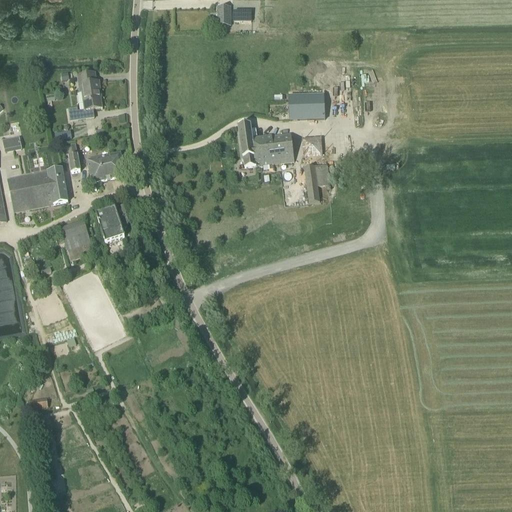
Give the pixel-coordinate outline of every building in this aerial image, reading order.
[(217,27),(239,27),(239,9),(230,9),(217,9),(217,20),(217,27)] [(85,112),(93,111),(101,109),(100,98),(101,98),(98,84),(96,84),(94,75),(77,78),(80,93),(82,93),(85,112)] [(289,124),(325,123),(324,97),(288,98),(289,124)] [(85,112),(78,113),(77,110),(68,111),(70,123),(94,119),(93,111),(85,112)] [(245,169),(294,163),(290,135),(252,140),(250,126),(238,127),(243,160),(244,160),(245,169)] [(19,138),(2,142),(5,155),(22,151),(19,138)] [(303,139),(303,158),(322,157),(322,138),(303,139)] [(75,146),(71,147),(73,157),(68,158),(72,175),(81,173),(75,146)] [(120,155),(87,163),(92,185),(125,178),(120,155)] [(318,189),(330,187),(327,167),(304,170),(309,205),(320,204),(318,189)] [(53,207),(68,204),(62,171),(47,174),(8,181),(14,214),(53,206),(53,207)] [(125,230),(128,224),(126,218),(127,218),(124,208),(96,217),(105,245),(124,239),(122,231),(125,230)] [(94,256),(91,245),(84,223),(60,230),(70,263),(94,256)] [(65,339),(77,335),(74,326),(62,331),(65,339)] [(31,411),(48,409),(47,400),(30,402),(31,411)]
